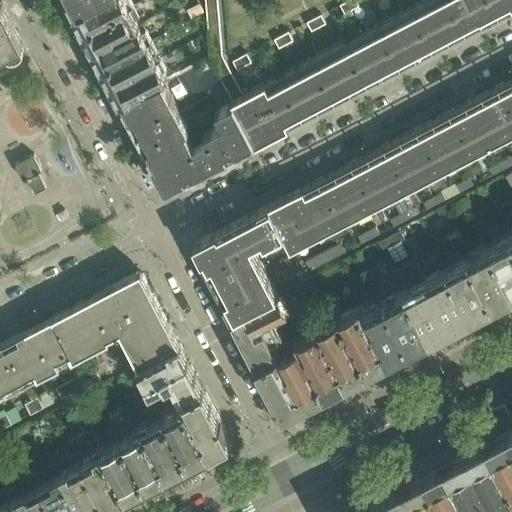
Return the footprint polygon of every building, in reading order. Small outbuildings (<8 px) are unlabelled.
[(68,0),(76,13),(100,0),(68,0)] [(100,0),(76,13),(85,31),(131,7),(127,0),(100,0)] [(257,142),(387,75),(420,58),(397,15),(348,40),(348,38),(244,92),(223,54),(223,51),(218,0),(206,0),(211,52),(212,58),(233,98),(234,98),(257,142)] [(357,0),(347,0),(341,4),(346,13),(360,5),(357,0)] [(420,58),(511,9),(511,0),(425,0),(397,15),(420,58)] [(0,55),(24,43),(3,2),(0,4),(0,2),(0,55)] [(131,7),(85,31),(94,48),(140,23),(131,7)] [(322,14),(308,21),(312,30),(327,22),(322,14)] [(140,23),(94,48),(103,65),(149,41),(140,23)] [(289,30),(275,38),(280,47),(294,39),(289,30)] [(149,41),(103,65),(112,83),(158,59),(149,41)] [(253,62),(248,52),(233,60),(238,69),(253,62)] [(158,59),(112,83),(122,101),(165,79),(164,79),(168,77),(158,59)] [(291,246),(489,143),(511,131),(511,76),(467,100),(451,109),(419,126),(386,143),(370,151),(251,213),(263,237),(263,238),(265,242),(285,232),(292,245),(291,246)] [(190,127),(181,110),(165,79),(122,101),(147,150),(155,166),(195,144),(187,129),(190,127)] [(220,161),(241,151),(257,142),(234,98),(233,98),(232,99),(233,101),(217,109),(224,122),(205,132),(208,138),(220,161)] [(170,187),(220,161),(208,138),(195,144),(155,166),(165,184),(166,186),(170,187)] [(43,169),(35,153),(17,163),(25,179),(27,178),(28,179),(29,178),(30,180),(37,192),(47,187),(41,175),(42,174),(40,173),(42,172),(41,170),(43,169)] [(490,166),(494,174),(511,164),(508,157),(490,166)] [(457,184),(461,191),(479,181),(475,174),(457,184)] [(425,201),(428,208),(446,198),(442,191),(425,201)] [(392,218),(395,225),(413,216),(409,208),(392,218)] [(263,237),(251,213),(230,223),(243,247),(253,242),(253,243),(263,238),(263,237)] [(278,292),(261,260),(252,243),(253,243),(253,242),(243,247),(230,223),(200,239),(195,242),(234,316),(278,292)] [(359,235),(363,242),(380,233),(377,225),(359,235)] [(381,240),(405,287),(407,287),(426,277),(402,230),(381,240)] [(511,236),(510,233),(490,243),(511,285),(511,236)] [(306,260),(311,269),(346,250),(342,241),(306,260)] [(511,293),(511,285),(490,243),(469,254),(494,303),(511,293)] [(494,303),(469,254),(449,264),(475,313),(494,303)] [(297,274),(288,256),(281,259),(290,277),(297,274)] [(347,274),(340,262),(300,283),(306,295),(347,274)] [(475,313),(449,264),(428,275),(453,324),(475,313)] [(180,342),(144,272),(138,271),(70,306),(92,348),(111,338),(110,336),(121,330),(139,364),(180,342)] [(410,347),(385,298),(384,298),(377,284),(371,287),(364,274),(351,280),(363,304),(362,304),(389,358),(410,347)] [(428,275),(426,277),(407,287),(432,335),(453,324),(428,275)] [(407,287),(405,287),(385,298),(410,347),(432,335),(407,287)] [(278,292),(234,316),(242,332),(277,314),(289,308),(280,292),(278,292)] [(368,368),(341,315),(338,316),(329,298),(310,308),(320,326),(347,379),(368,368)] [(389,358),(362,304),(341,315),(368,368),(389,358)] [(0,395),(92,348),(70,306),(0,342),(0,395)] [(277,314),(242,332),(259,363),(281,351),(275,340),(284,335),(285,331),(277,314)] [(347,379),(320,326),(299,337),(303,345),(327,390),(347,379)] [(180,342),(139,364),(138,365),(146,382),(189,359),(180,342)] [(327,390),(303,345),(291,351),(289,349),(282,353),(281,354),(306,401),(327,390)] [(281,354),(282,353),(281,351),(259,363),(282,407),(289,409),(306,401),(281,354)] [(204,387),(189,359),(146,382),(161,409),(183,397),(204,387)] [(57,386),(62,397),(101,377),(96,366),(57,386)] [(229,434),(204,387),(183,397),(210,451),(226,442),(229,434)] [(26,402),(31,413),(45,406),(39,396),(26,402)] [(210,451),(183,397),(161,409),(163,414),(164,413),(190,464),(198,460),(197,457),(210,451)] [(0,415),(0,429),(13,423),(7,412),(0,415)] [(190,464),(164,413),(163,414),(143,424),(169,475),(190,464)] [(169,475),(143,424),(122,435),(148,486),(169,475)] [(128,497),(101,446),(91,426),(70,437),(82,461),(107,508),(128,497)] [(511,437),(508,431),(487,442),(511,488),(511,437)] [(148,486),(122,435),(101,446),(128,497),(148,486)] [(511,488),(487,442),(467,452),(494,505),(511,495),(511,488)] [(467,452),(446,463),(470,511),(481,511),(494,505),(467,452)] [(98,511),(107,508),(82,461),(61,471),(82,511),(98,511)] [(470,511),(446,463),(425,474),(444,511),(470,511)] [(82,511),(61,471),(40,482),(55,511),(82,511)] [(444,511),(425,474),(404,485),(417,511),(444,511)] [(55,511),(40,482),(19,493),(28,511),(55,511)] [(417,511),(404,485),(383,496),(391,511),(417,511)] [(28,511),(19,493),(0,503),(0,506),(3,511),(28,511)] [(391,511),(383,496),(362,507),(364,511),(391,511)]
